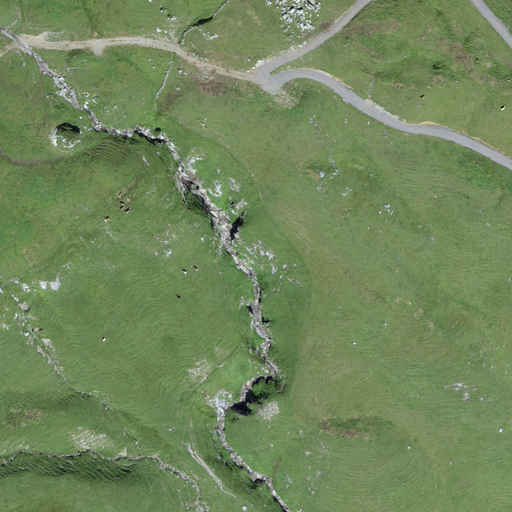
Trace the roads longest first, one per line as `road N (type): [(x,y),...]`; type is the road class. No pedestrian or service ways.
road 1 (track): [(0,54),(21,42),(131,39),(251,78),(306,73),(397,124),(457,136),(511,164)]
road 2 (track): [(251,78),(316,42),(365,0)]
